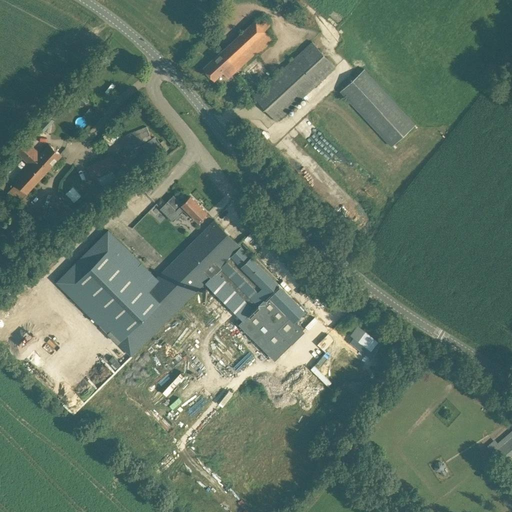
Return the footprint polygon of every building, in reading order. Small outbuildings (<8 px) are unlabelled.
[(203,68),(214,80),(223,72),(228,78),(256,52),(258,54),(273,40),(265,31),(271,26),(263,17),(257,23),(255,20),(203,68)] [(253,96),(276,121),(335,66),(312,41),(253,96)] [(341,92),(391,148),(415,126),(365,71),(341,92)] [(92,109),(85,117),(91,122),(98,114),(92,109)] [(52,121),(48,131),(57,135),(61,125),(52,121)] [(121,138),(126,149),(152,138),(147,127),(121,138)] [(16,183),(7,193),(18,203),(62,155),(49,144),(40,154),(24,139),(14,149),(30,163),(14,181),(16,183)] [(145,150),(152,158),(163,149),(157,141),(145,150)] [(111,157),(86,168),(92,181),(117,170),(111,157)] [(73,186),(66,193),(74,201),(81,195),(73,186)] [(160,208),(173,221),(184,210),(191,217),(193,215),(199,221),(207,212),(190,195),(182,203),(173,195),(160,208)] [(108,230),(57,281),(131,355),(205,282),(241,246),(214,220),(156,278),(108,230)] [(241,246),(205,282),(243,320),(239,324),(273,358),(303,329),(295,321),(305,311),(241,246)] [(307,291),(313,296),(317,292),(311,286),(307,291)] [(254,372),(249,377),(266,395),(271,391),(254,372)] [(511,437),(493,453),(502,462),(511,453),(511,437)]
